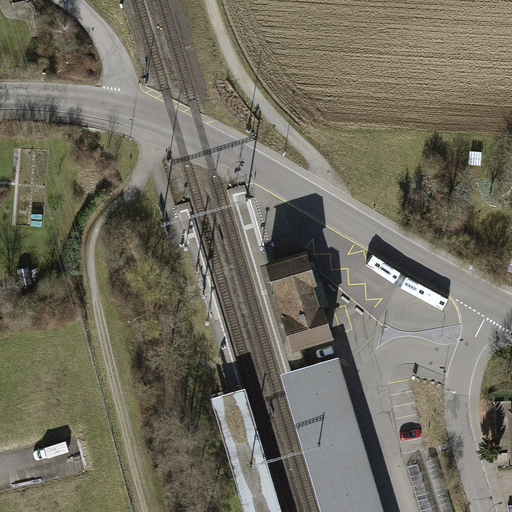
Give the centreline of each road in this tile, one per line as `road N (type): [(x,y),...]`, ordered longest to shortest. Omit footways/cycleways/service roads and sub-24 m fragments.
road 1 (track): [(155,119),(152,158),(90,239),(92,289),(149,511)]
road 2 (tertiary): [(492,303),(320,202),(123,105)]
road 3 (track): [(320,202),(326,186),(318,162),(249,88),(213,0)]
road 4 (residential): [(486,511),(459,424),(459,392),(492,303)]
road 5 (residential): [(123,105),(122,59),(71,0)]
road 6 (tertiary): [(123,105),(0,97)]
